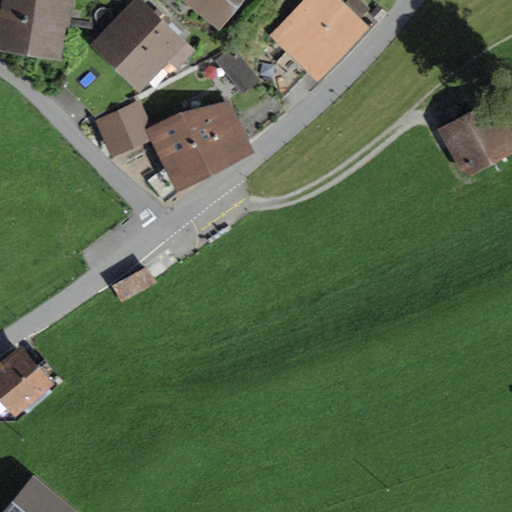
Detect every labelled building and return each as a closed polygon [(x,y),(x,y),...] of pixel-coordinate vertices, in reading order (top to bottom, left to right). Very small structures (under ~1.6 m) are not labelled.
[(9,0),(7,16),(0,15),(0,29),(5,30),(4,38),(54,46),(58,19),(66,20),(69,0),(9,0)] [(182,53),(158,29),(171,17),(153,0),(143,0),(105,40),(141,76),(158,58),(169,67),(182,53)] [(227,0),(195,0),(215,16),(227,0)] [(313,65),(355,22),(332,0),(310,0),(279,32),(313,65)] [(220,58),(244,87),(256,78),(232,48),(220,58)] [(68,81),(76,89),(97,67),(86,57),(66,78),(54,66),(42,78),(57,92),(68,81)] [(76,89),(86,98),(106,76),(97,67),(76,89)] [(121,90),(106,76),(86,98),(101,112),(148,87),(135,75),(121,90)] [(450,130),(470,166),(511,143),(511,138),(494,106),(450,130)] [(103,122),(113,145),(145,130),(135,107),(103,122)] [(164,134),(185,174),(242,144),(224,109),(208,118),(205,112),(192,119),(188,112),(152,131),(156,138),(164,134)] [(156,175),(144,184),(165,200),(176,191),(172,186),(182,178),(165,158),(152,166),(156,175)] [(122,298),(152,280),(145,268),(114,284),(122,298)] [(63,382),(45,359),(32,370),(17,350),(0,363),(0,367),(2,369),(0,370),(0,385),(17,407),(45,385),(50,392),(63,382)] [(71,511),(36,482),(10,511),(71,511)]
